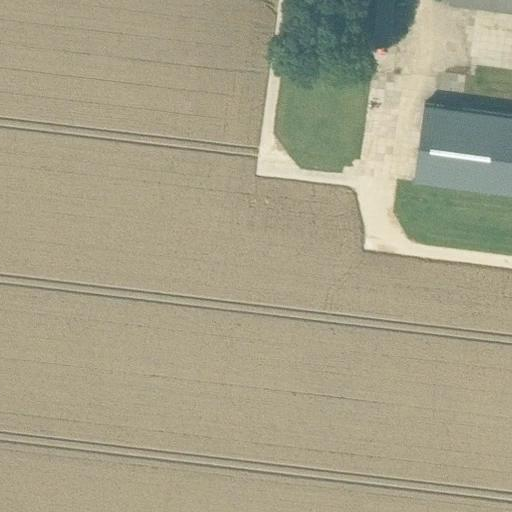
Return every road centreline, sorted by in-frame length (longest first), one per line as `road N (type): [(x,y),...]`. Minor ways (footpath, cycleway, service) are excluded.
road 1 (track): [(284,0),(266,133),(271,162),(288,173),(357,182),(397,246),(511,262)]
road 2 (track): [(364,188),(380,162),(401,75)]
